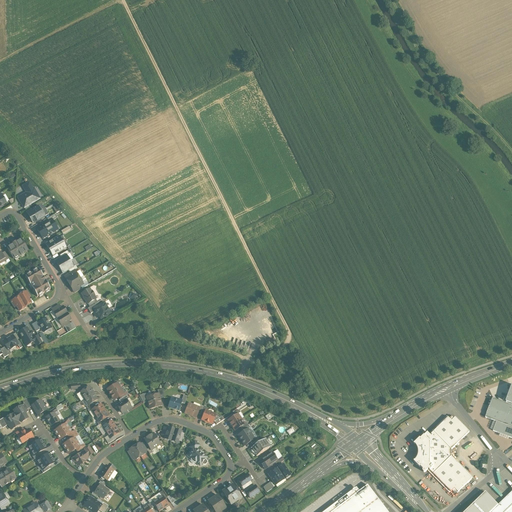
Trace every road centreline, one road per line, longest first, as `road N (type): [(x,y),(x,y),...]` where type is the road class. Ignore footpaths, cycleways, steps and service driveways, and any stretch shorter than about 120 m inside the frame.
road 1 (track): [(124,0),(292,335)]
road 2 (primary): [(325,420),(239,381),(150,364),(84,367),(0,389)]
road 3 (track): [(245,361),(186,339),(0,138)]
road 4 (track): [(394,0),(440,77),(511,149)]
road 5 (residential): [(0,333),(58,294),(15,213),(0,217)]
road 6 (residential): [(447,511),(504,464),(444,389)]
road 7 (track): [(0,63),(125,1)]
